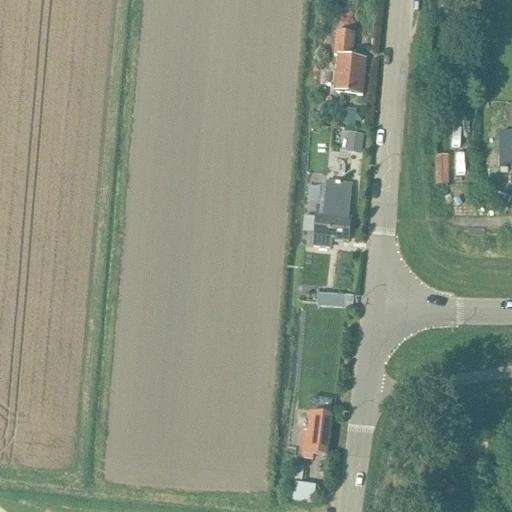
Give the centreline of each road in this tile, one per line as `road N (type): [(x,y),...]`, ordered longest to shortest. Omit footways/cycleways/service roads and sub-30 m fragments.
road 1 (tertiary): [(372,313),(401,0)]
road 2 (tertiary): [(349,511),(372,313)]
road 3 (tertiary): [(511,312),(372,313)]
